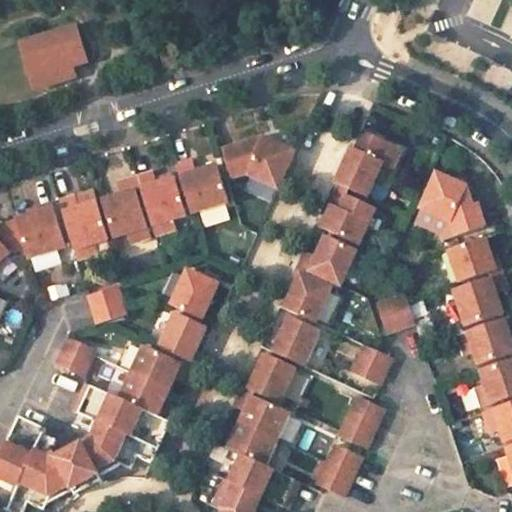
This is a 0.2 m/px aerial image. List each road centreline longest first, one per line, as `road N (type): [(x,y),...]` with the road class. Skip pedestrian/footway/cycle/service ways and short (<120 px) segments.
road 1 (residential): [(0,151),(342,53)]
road 2 (residential): [(511,139),(481,114),(342,53)]
road 3 (residential): [(54,314),(0,426)]
